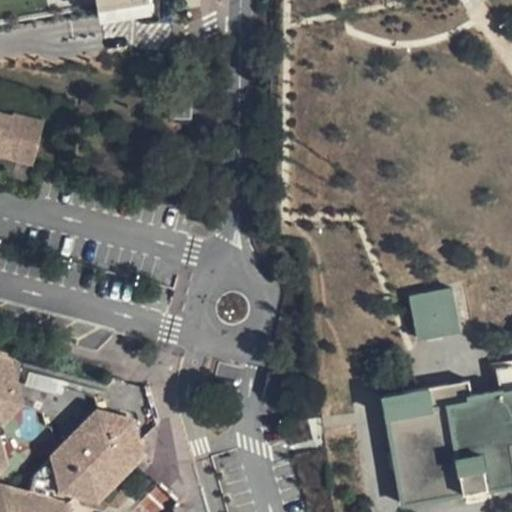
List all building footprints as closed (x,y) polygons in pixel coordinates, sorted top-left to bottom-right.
[(152,0),(99,0),(101,10),(152,1),(152,0)] [(154,13),(152,1),(101,10),(103,21),(154,13)] [(54,121),(0,108),(0,151),(44,162),(54,121)] [(453,292),(414,298),(421,341),(459,334),(453,292)] [(0,511),(81,511),(79,501),(83,497),(107,503),(153,458),(142,418),(107,411),(44,474),(42,492),(10,484),(6,477),(18,464),(9,436),(11,427),(31,405),(18,348),(0,343),(0,511)] [(511,483),(511,363),(492,367),(496,390),(471,395),(468,383),(385,399),(403,503),(511,483)] [(227,364),(219,400),(244,405),(246,394),(251,369),(227,364)]
